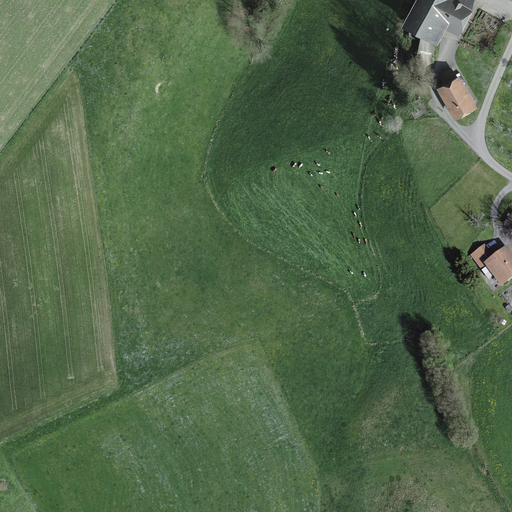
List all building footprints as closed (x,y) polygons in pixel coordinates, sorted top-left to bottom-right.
[(418,0),(407,23),(436,38),(445,20),(455,25),(468,0),(418,0)] [(455,111),(469,104),(450,68),(441,77),(443,86),(442,87),(455,111)] [(411,103),(417,114),(425,111),(419,99),(411,103)] [(511,212),(503,224),(511,230),(511,212)] [(483,269),(489,265),(495,261),(484,246),(472,254),(483,269)] [(511,260),(506,252),(495,261),(489,265),(502,282),(511,274),(511,260)]
